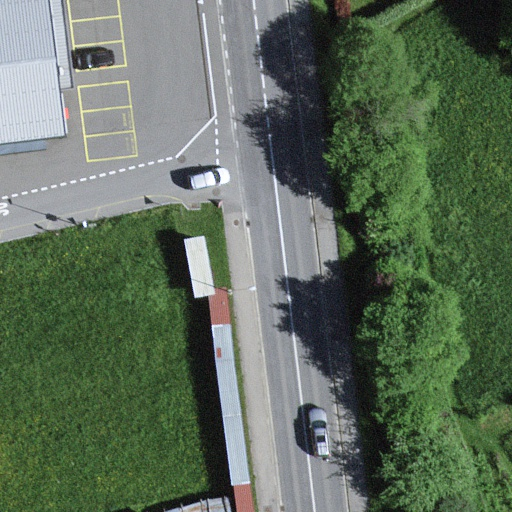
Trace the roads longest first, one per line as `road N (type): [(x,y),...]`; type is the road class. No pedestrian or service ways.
road 1 (primary): [(273,158),(314,511)]
road 2 (residential): [(273,158),(0,224)]
road 3 (primary): [(254,0),(273,158)]
